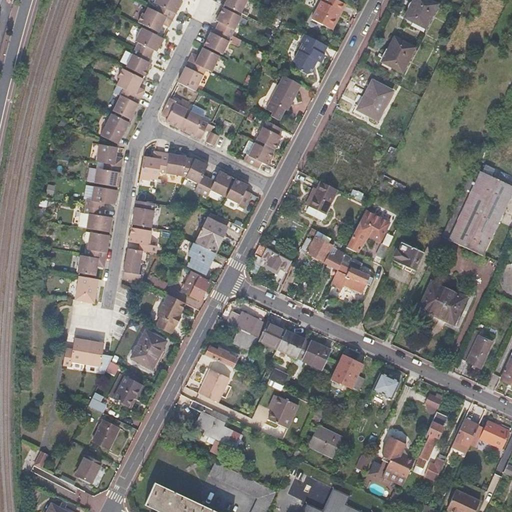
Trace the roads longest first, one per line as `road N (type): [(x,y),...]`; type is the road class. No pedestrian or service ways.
road 1 (residential): [(230,277),(511,407)]
road 2 (residential): [(230,277),(107,511)]
road 3 (residential): [(143,126),(132,150),(100,338)]
road 4 (residential): [(374,0),(273,191)]
road 5 (residential): [(273,191),(143,126)]
road 6 (residential): [(204,0),(143,126)]
